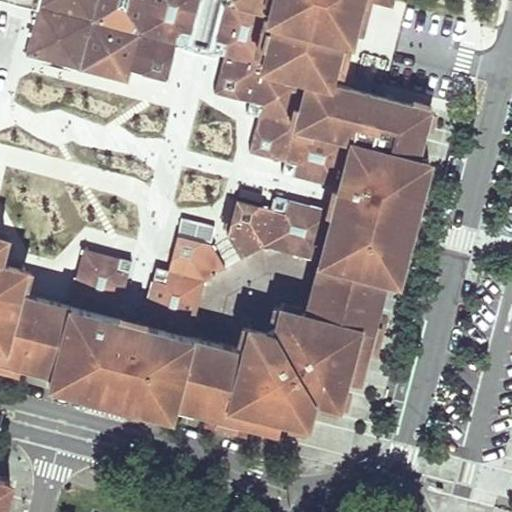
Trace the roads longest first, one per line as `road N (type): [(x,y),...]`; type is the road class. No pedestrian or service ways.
road 1 (residential): [(511,42),(392,489)]
road 2 (residential): [(322,492),(0,397)]
road 3 (residential): [(0,428),(168,470),(274,511)]
